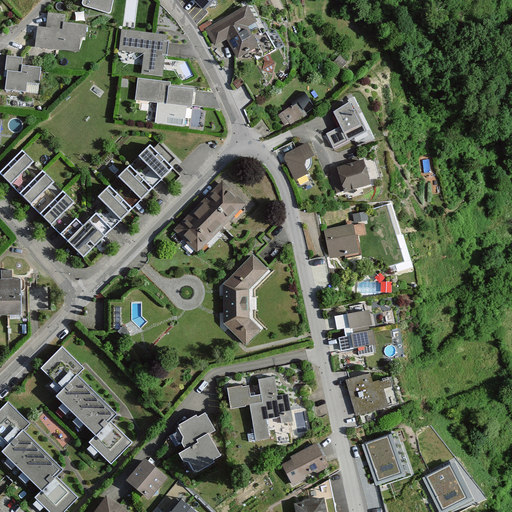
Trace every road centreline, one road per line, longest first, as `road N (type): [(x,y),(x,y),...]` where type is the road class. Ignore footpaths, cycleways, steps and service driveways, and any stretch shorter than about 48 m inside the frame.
road 1 (unknown): [(248,148),(346,100),(492,0)]
road 2 (residential): [(324,351),(213,374),(112,489)]
road 3 (residential): [(248,148),(276,164),(324,351)]
road 4 (residential): [(248,148),(230,155),(82,298)]
road 5 (residential): [(248,148),(196,35),(166,0)]
road 6 (residential): [(324,351),(356,511)]
road 7 (residential): [(82,298),(0,386)]
road 8 (residential): [(82,298),(0,210)]
